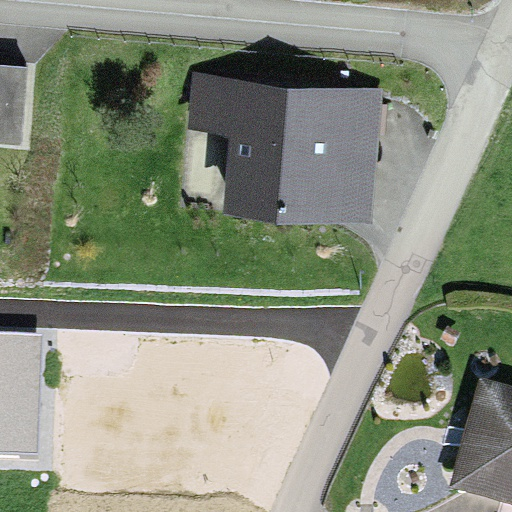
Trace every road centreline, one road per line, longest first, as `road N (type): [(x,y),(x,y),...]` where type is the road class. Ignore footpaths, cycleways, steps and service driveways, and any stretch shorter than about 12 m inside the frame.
road 1 (residential): [(300,511),(507,44)]
road 2 (residential): [(507,44),(16,0)]
